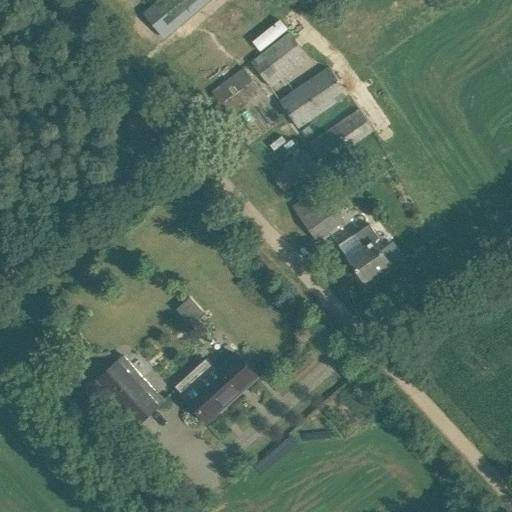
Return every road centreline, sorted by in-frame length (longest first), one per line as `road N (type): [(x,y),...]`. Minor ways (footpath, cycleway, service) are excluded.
road 1 (track): [(511,496),(201,141),(66,0)]
road 2 (track): [(370,338),(511,249)]
